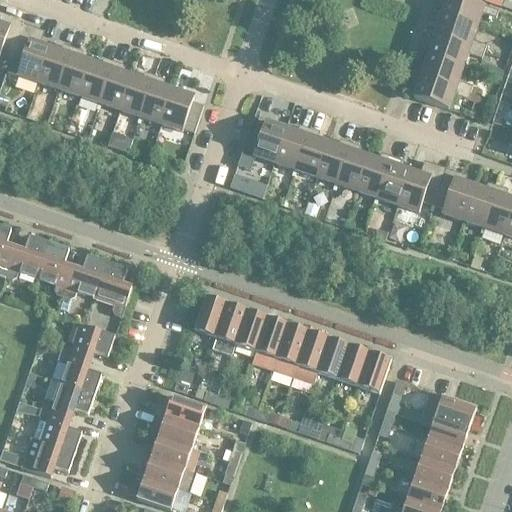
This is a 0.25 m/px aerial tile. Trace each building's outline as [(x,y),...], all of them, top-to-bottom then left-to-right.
[(483,7),(461,0),(446,0),(441,17),(476,29),(481,15),(495,20),(497,12),(483,8),(483,7)] [(476,29),(441,17),(434,37),(483,54),(486,47),(471,42),(476,29)] [(0,23),(0,59),(9,63),(22,26),(1,19),(0,23)] [(42,33),(22,26),(9,63),(20,67),(16,77),(37,85),(49,49),(38,45),(42,33)] [(483,54),(434,37),(427,58),(462,70),(467,56),(481,61),(483,54)] [(61,53),(49,49),(37,85),(58,92),(72,50),(63,47),(61,53)] [(81,53),(72,50),(58,92),(78,99),(90,63),(79,59),(81,53)] [(462,70),(427,58),(420,78),(469,95),(472,88),(457,83),(462,70)] [(102,67),(90,63),(78,99),(99,106),(113,64),(104,61),(102,67)] [(122,67),(113,64),(99,106),(119,113),(131,77),(120,73),(122,67)] [(142,81),(131,77),(119,113),(140,120),(154,78),(145,75),(142,81)] [(163,81),(154,78),(140,120),(160,127),(172,91),(161,87),(163,81)] [(469,95),(420,78),(412,100),(448,112),(453,97),(467,102),(469,95)] [(194,99),(172,91),(160,127),(182,134),(182,132),(193,136),(203,108),(192,104),(194,99)] [(0,96),(0,105),(7,108),(10,99),(0,96)] [(263,129),(251,125),(242,152),(253,156),(252,158),(274,165),(286,130),(265,123),(263,129)] [(297,134),(286,130),(274,165),(294,172),(309,131),(300,128),(297,134)] [(318,134),(309,131),(294,172),(315,179),(327,144),(316,140),(318,134)] [(112,134),(107,148),(127,155),(132,141),(112,134)] [(338,148),(327,144),(315,179),(335,186),(349,145),(340,142),(338,148)] [(359,148),(349,145),(335,186),(356,193),(368,158),(356,154),(359,148)] [(379,162),(368,158),(356,193),(376,200),(390,159),(381,156),(379,162)] [(400,162),(390,159),(376,200),(396,207),(409,172),(397,168),(400,162)] [(420,176),(409,172),(396,207),(418,215),(422,204),(432,207),(445,171),(424,164),(420,176)] [(465,178),(445,171),(432,207),(442,211),(441,215),(462,223),(474,188),(463,184),(465,178)] [(255,185),(251,197),(261,200),(265,189),(255,185)] [(486,192),(474,188),(462,223),(483,230),(497,188),(488,185),(486,192)] [(506,192),(497,188),(483,230),(503,237),(511,210),(511,200),(504,198),(506,192)] [(307,204),(303,215),(315,219),(318,208),(307,204)] [(511,210),(503,237),(511,239),(511,210)] [(11,233),(0,229),(0,278),(5,281),(15,250),(6,247),(11,233)] [(377,231),(374,239),(384,242),(386,234),(377,231)] [(29,239),(24,254),(15,250),(5,281),(12,283),(16,281),(18,275),(37,281),(48,246),(29,239)] [(68,253),(48,246),(37,281),(55,288),(53,294),(55,298),(62,300),(72,270),(63,267),(68,253)] [(87,259),(82,273),(72,270),(62,300),(70,303),(74,301),(76,295),(95,301),(106,266),(87,259)] [(126,273),(106,266),(95,301),(113,307),(111,314),(113,318),(121,320),(129,296),(131,290),(121,287),(126,273)] [(194,333),(215,341),(226,307),(205,299),(194,333)] [(62,301),(59,312),(67,315),(71,304),(62,301)] [(247,314),(226,307),(215,341),(211,352),(231,359),(235,348),(247,314)] [(267,321),(247,314),(235,348),(255,355),(267,321)] [(287,328),(267,321),(255,355),(256,355),(252,366),(272,373),(276,362),(287,328)] [(62,347),(60,354),(90,364),(93,355),(107,360),(114,339),(79,327),(72,347),(66,345),(62,347)] [(308,335),(287,328),(276,362),(272,373),(292,380),(308,335)] [(328,342),(308,335),(292,380),(313,387),(317,376),(328,342)] [(349,349),(328,342),(317,376),(337,383),(349,349)] [(369,356),(349,349),(337,383),(358,390),(369,356)] [(90,364),(60,354),(50,383),(59,386),(94,398),(101,378),(87,373),(90,364)] [(390,363),(369,356),(358,390),(379,397),(390,363)] [(181,370),(177,383),(189,387),(193,374),(181,370)] [(396,384),(392,396),(400,399),(404,387),(396,384)] [(176,385),(173,393),(185,397),(188,389),(176,385)] [(94,398),(59,386),(53,405),(46,403),(42,405),(40,412),(70,422),(73,413),(87,418),(94,398)] [(206,395),(203,403),(215,407),(218,399),(206,395)] [(423,417),(434,420),(468,432),(475,411),(430,396),(423,417)] [(205,410),(171,399),(164,420),(198,431),(205,410)] [(229,403),(218,399),(215,407),(227,411),(229,403)] [(389,405),(382,426),(390,428),(394,416),(404,420),(407,411),(389,405)] [(246,409),(244,417),(256,421),(258,413),(246,409)] [(70,422),(40,412),(37,419),(39,423),(33,442),(74,456),(81,436),(67,431),(70,422)] [(270,417),(258,413),(256,421),(267,425),(270,417)] [(198,431),(164,420),(157,440),(191,452),(198,431)] [(468,432),(434,420),(427,441),(461,452),(468,432)] [(251,426),(242,423),(238,435),(247,438),(251,426)] [(287,423),(284,431),(296,435),(299,427),(287,423)] [(390,428),(382,426),(377,438),(386,440),(390,428)] [(311,431),(299,427),(296,435),(308,439),(311,431)] [(328,437),(325,445),(337,449),(340,441),(328,437)] [(352,445),(349,453),(358,456),(363,442),(354,439),(352,445)] [(199,454),(191,452),(157,440),(150,460),(192,475),(199,454)] [(30,441),(22,462),(20,470),(50,480),(53,471),(68,476),(74,456),(33,442),(30,441)] [(352,445),(340,441),(337,449),(349,453),(352,445)] [(461,452),(427,441),(420,461),(454,473),(461,452)] [(232,452),(228,464),(237,467),(241,455),(232,452)] [(380,457),(372,454),(368,466),(376,469),(380,457)] [(195,476),(192,475),(150,460),(143,481),(177,492),(188,496),(195,476)] [(454,473),(420,461),(413,482),(447,493),(454,473)] [(237,467),(228,464),(224,476),(232,479),(237,467)] [(376,469),(368,466),(361,487),(377,492),(379,484),(372,481),(376,469)] [(35,481),(22,477),(20,486),(32,490),(35,481)] [(48,486),(35,481),(32,490),(45,494),(48,486)] [(170,511),(177,492),(143,481),(136,502),(165,511),(170,511)] [(440,511),(447,493),(413,482),(406,502),(435,511),(440,511)] [(74,495),(61,490),(58,499),(71,503),(74,495)] [(218,493),(214,505),(222,508),(227,496),(218,493)] [(366,498),(358,495),(354,507),(362,510),(366,498)] [(435,511),(406,502),(402,511),(435,511)]
